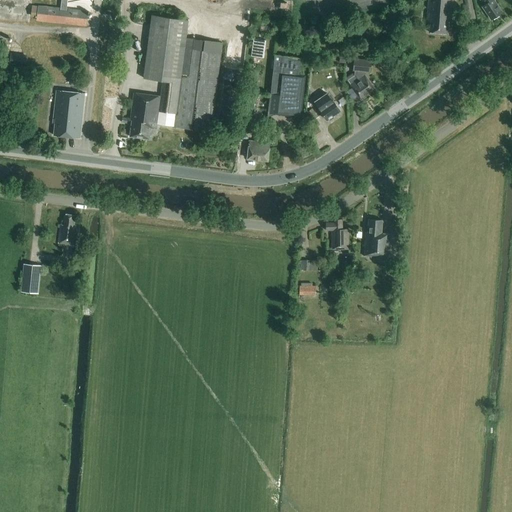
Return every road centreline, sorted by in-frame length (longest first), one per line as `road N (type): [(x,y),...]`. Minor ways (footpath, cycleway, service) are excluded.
road 1 (secondary): [(0,148),(265,182),(294,177),(511,29)]
road 2 (unclassified): [(275,227),(328,214),(511,81)]
road 3 (unclassified): [(275,227),(0,192)]
